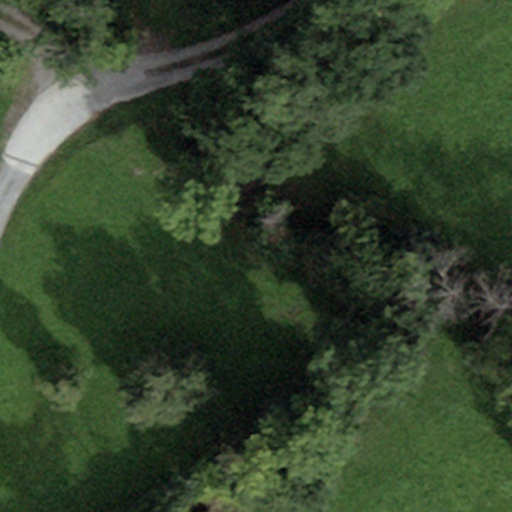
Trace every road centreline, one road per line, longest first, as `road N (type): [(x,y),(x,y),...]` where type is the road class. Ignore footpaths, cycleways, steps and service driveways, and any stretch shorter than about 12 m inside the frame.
road 1 (track): [(86,94),(266,46),(317,0)]
road 2 (track): [(0,215),(49,125),(86,94)]
